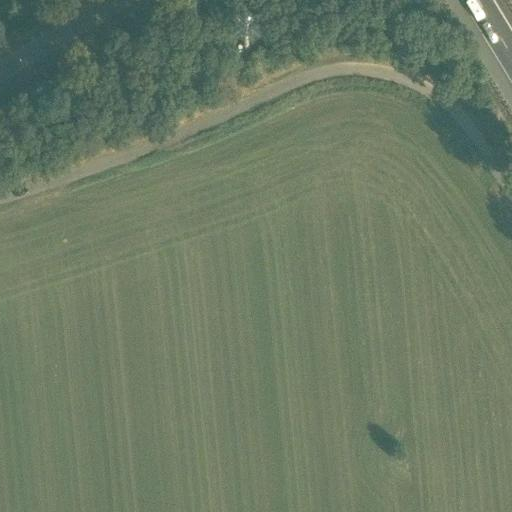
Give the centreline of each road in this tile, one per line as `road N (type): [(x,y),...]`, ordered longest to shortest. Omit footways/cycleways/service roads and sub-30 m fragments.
road 1 (unclassified): [(511,194),(470,127),(416,82),(342,68),(0,197)]
road 2 (unclassified): [(0,78),(127,0)]
